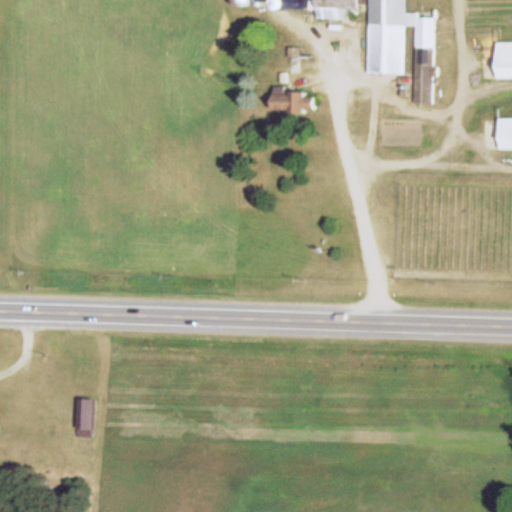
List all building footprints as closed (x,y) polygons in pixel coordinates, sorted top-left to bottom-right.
[(407,0),(317,0),(317,17),(350,18),(351,11),(359,11),(359,0),(370,0),(369,73),(406,74),(408,25),(417,26),(415,105),(434,105),(437,15),(407,15),(407,0)] [(511,41),(497,42),(497,78),(511,77),(511,41)] [(307,91),(274,90),(273,112),(315,113),(315,97),(307,96),(307,91)] [(366,112),(366,94),(355,94),(355,112),(366,112)] [(511,148),(511,118),(500,118),(500,149),(511,148)] [(78,436),(94,436),(94,399),(78,399),(78,436)]
